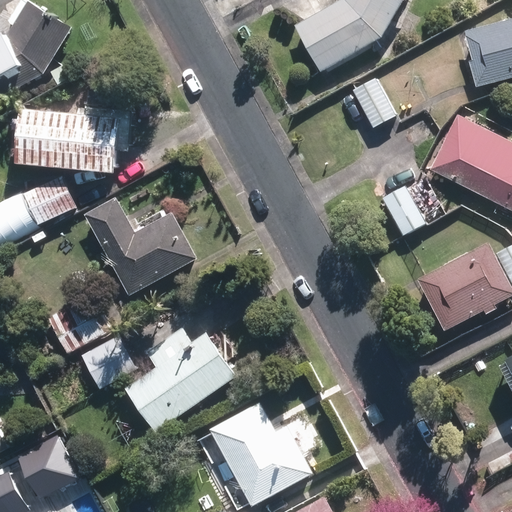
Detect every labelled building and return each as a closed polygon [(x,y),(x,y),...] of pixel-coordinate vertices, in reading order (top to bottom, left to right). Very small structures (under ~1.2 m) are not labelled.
[(330,64),(386,35),(409,0),(355,0),(351,6),(311,28),(330,64)] [(0,95),(49,70),(73,29),(36,8),(21,33),(0,44),(0,95)] [(511,34),(482,41),(491,83),(511,78),(511,34)] [(379,81),(360,92),(379,127),(399,116),(379,81)] [(131,119),(38,109),(33,156),(127,166),(131,119)] [(511,147),(468,126),(445,173),(511,205),(511,147)] [(69,181),(34,197),(48,225),(82,209),(69,181)] [(409,188),(388,200),(409,236),(430,224),(409,188)] [(24,194),(9,201),(25,236),(41,229),(24,194)] [(123,208),(97,222),(138,298),(202,264),(179,221),(141,241),(123,208)] [(511,285),(497,255),(434,286),(456,331),(511,303),(511,285)] [(97,304),(61,325),(77,353),(113,333),(97,304)] [(171,374),(141,396),(167,432),(242,379),(216,342),(201,353),(190,337),(160,358),(171,374)] [(122,343),(92,360),(109,390),(139,373),(122,343)] [(266,416),(227,436),(265,507),(318,479),(294,434),(279,442),(266,416)] [(0,431),(0,454),(9,450),(0,431)] [(53,444),(17,463),(34,495),(70,476),(53,444)] [(145,509),(146,511),(202,511),(208,508),(189,480),(145,509)] [(10,511),(0,493),(0,511),(10,511)] [(339,511),(335,502),(316,511),(339,511)]
